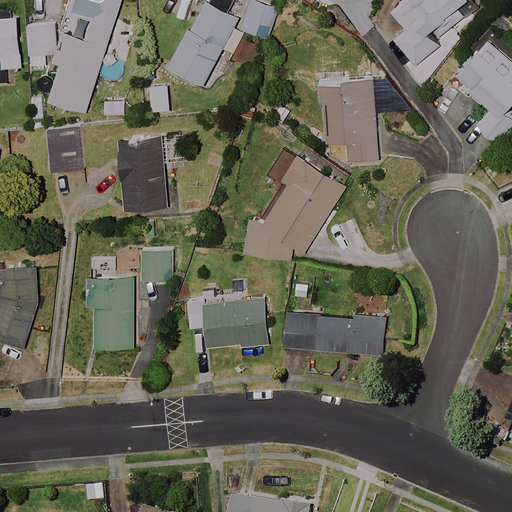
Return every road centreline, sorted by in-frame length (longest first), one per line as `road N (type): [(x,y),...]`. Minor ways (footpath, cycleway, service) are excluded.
road 1 (residential): [(406,449),(301,417),(0,437)]
road 2 (residential): [(454,227),(466,287),(406,449)]
